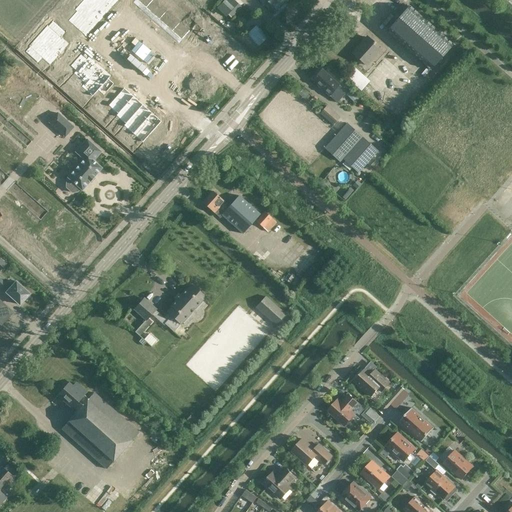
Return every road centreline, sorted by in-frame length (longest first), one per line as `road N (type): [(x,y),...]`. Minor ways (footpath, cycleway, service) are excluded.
road 1 (tertiary): [(0,383),(208,149)]
road 2 (residential): [(215,137),(153,80),(198,29),(165,0)]
road 3 (tertiary): [(254,99),(344,0)]
road 4 (residential): [(221,511),(304,411)]
